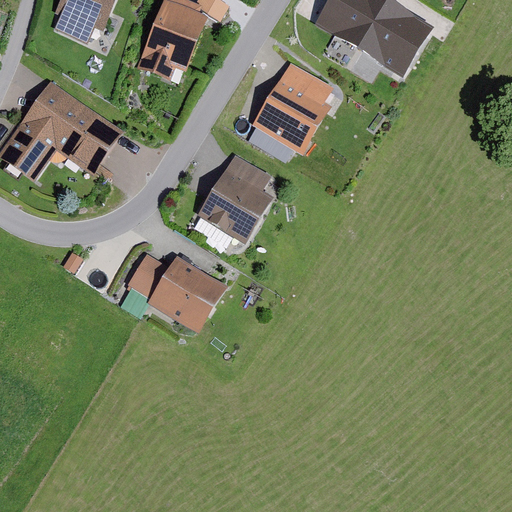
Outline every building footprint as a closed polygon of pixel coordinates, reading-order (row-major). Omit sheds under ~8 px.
[(70,0),(59,21),(106,46),(131,0),(70,0)] [(209,14),(176,0),(172,0),(141,73),(173,87),(179,73),(194,80),(218,25),(207,20),(209,14)] [(430,35),(373,0),(337,0),(319,29),(402,80),(430,35)] [(329,99),(293,75),(258,127),(303,156),(328,117),(320,112),(329,99)] [(133,141),(56,88),(3,163),(40,189),(63,157),(103,184),(133,141)] [(281,187),(241,162),(203,221),(255,254),(285,208),(273,200),(281,187)] [(209,342),(236,298),(183,266),(177,276),(152,261),(134,290),(158,305),(155,310),(209,342)]
